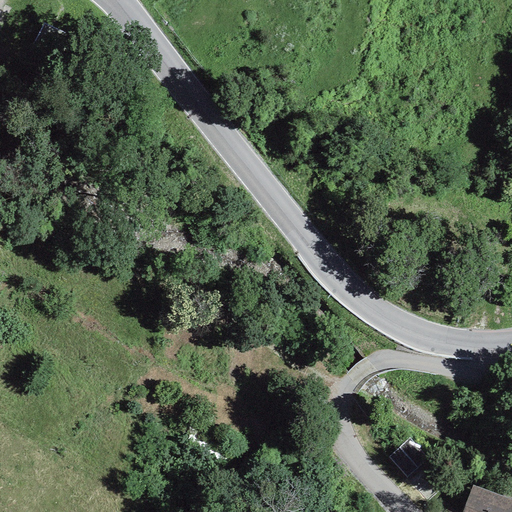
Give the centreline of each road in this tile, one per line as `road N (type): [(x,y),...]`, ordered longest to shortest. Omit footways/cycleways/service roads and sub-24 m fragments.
road 1 (tertiary): [(486,345),(410,333),(306,248),(116,0)]
road 2 (residential): [(402,511),(349,450),(339,421),(345,388),(378,362),(475,370),(486,361),(486,345)]
